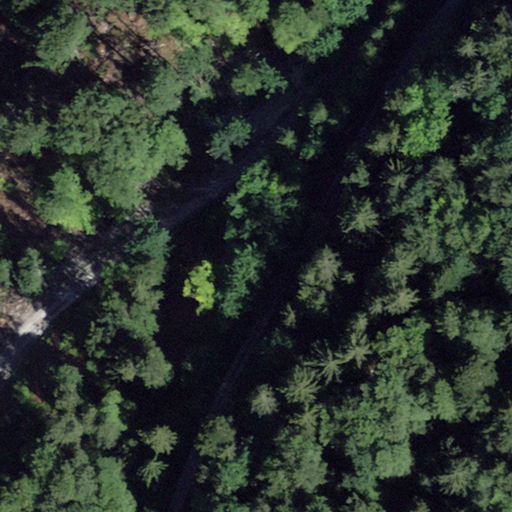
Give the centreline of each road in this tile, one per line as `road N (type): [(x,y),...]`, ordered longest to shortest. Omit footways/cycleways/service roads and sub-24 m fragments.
road 1 (track): [(457,0),(428,46),(343,140),(291,276),(176,511)]
road 2 (track): [(0,367),(189,209),(395,0)]
